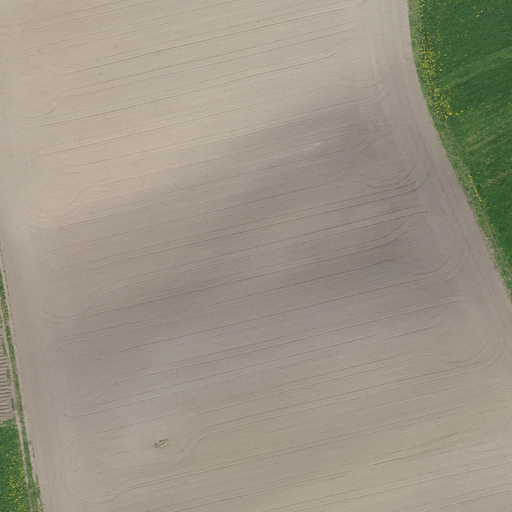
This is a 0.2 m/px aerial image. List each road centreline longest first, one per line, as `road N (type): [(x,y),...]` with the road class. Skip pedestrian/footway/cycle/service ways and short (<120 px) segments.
road 1 (track): [(413,0),(422,63),(474,219)]
road 2 (track): [(20,410),(0,289)]
